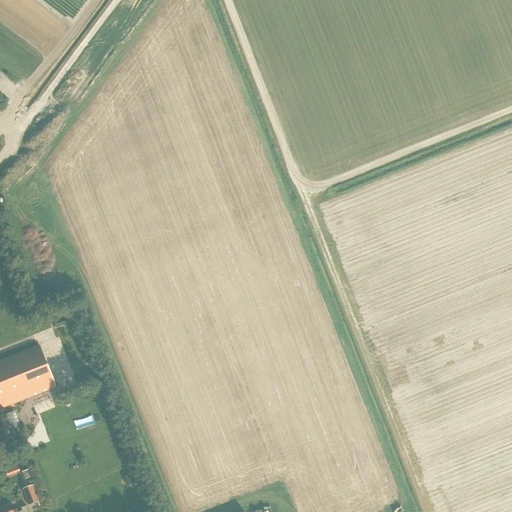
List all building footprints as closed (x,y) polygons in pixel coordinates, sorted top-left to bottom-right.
[(7,156),(15,146),(12,144),(4,153),(7,156)] [(61,320),(54,323),(56,329),(64,325),(66,326),(69,325),(71,321),(69,318),(65,316),(62,318),(61,320)] [(0,360),(0,409),(5,407),(57,387),(40,345),(0,360)] [(85,376),(85,378),(77,381),(80,387),(87,384),(89,384),(93,383),(94,379),(93,376),(89,374),(85,376)] [(5,407),(0,409),(0,434),(3,442),(16,437),(13,429),(22,426),(16,412),(8,415),(5,407)] [(6,471),(8,476),(20,471),(18,466),(6,471)] [(22,472),(25,480),(31,477),(28,470),(22,472)] [(23,489),(30,506),(40,501),(34,485),(23,489)]
